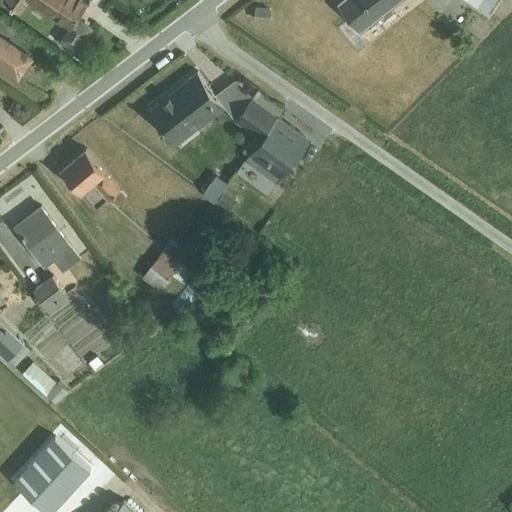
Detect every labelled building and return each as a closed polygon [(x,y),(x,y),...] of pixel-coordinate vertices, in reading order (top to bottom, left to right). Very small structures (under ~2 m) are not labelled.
[(34,0),(36,1),(51,11),(69,24),(59,40),(77,52),(79,50),(83,53),(89,42),(83,38),(91,27),(77,17),(89,0),(9,0),(23,9),(29,0),(34,0)] [(342,0),(340,2),(361,29),(398,0),(342,0)] [(468,0),(488,13),(496,0),(468,0)] [(51,11),(36,1),(35,7),(45,15),(51,11)] [(256,6),(255,19),(270,21),(271,7),(256,6)] [(0,57),(20,72),(33,53),(29,51),(36,41),(0,16),(0,57)] [(225,105),(216,93),(198,70),(149,107),(176,143),(225,105)] [(216,93),(225,105),(236,118),(251,94),(236,78),(216,93)] [(254,95),(280,113),(284,106),(259,88),(254,95)] [(251,94),(236,118),(256,131),(243,149),(249,154),(280,113),(254,95),(251,94)] [(280,113),(249,154),(247,156),(279,181),(311,138),(280,113)] [(87,148),(62,168),(83,193),(96,183),(109,199),(112,197),(118,205),(127,197),(87,148)] [(216,172),(202,192),(214,200),(228,180),(216,172)] [(225,190),(218,200),(231,210),(238,200),(225,190)] [(42,205),(16,224),(47,265),(56,257),(64,269),(81,256),(42,205)] [(171,239),(143,276),(161,290),(173,274),(184,282),(200,261),(171,239)] [(53,273),(34,288),(49,307),(68,293),(53,273)] [(0,349),(16,364),(31,349),(25,342),(27,341),(0,315),(1,315),(0,313),(0,302),(7,298),(0,289),(0,349)] [(18,377),(51,407),(70,390),(59,380),(58,381),(34,360),(18,377)] [(0,511),(34,511),(49,499),(0,447),(0,511)] [(139,511),(125,499),(113,511),(139,511)]
